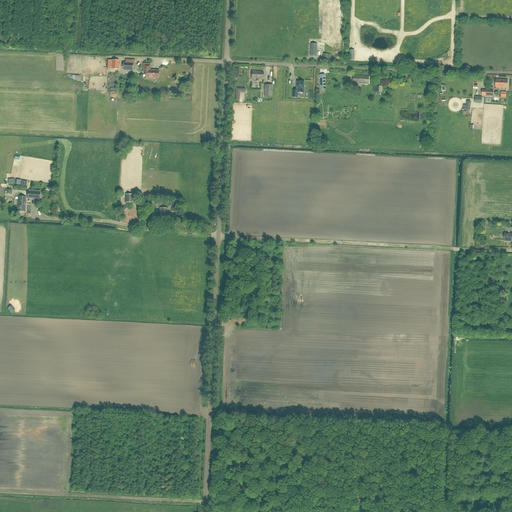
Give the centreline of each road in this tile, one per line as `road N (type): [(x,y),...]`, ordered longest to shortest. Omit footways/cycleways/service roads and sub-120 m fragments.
road 1 (unclassified): [(203,511),(226,61)]
road 2 (track): [(208,414),(255,446),(290,453),(314,476),(327,474),(357,441),(377,444),(384,468),(420,441),(428,444),(438,456),(426,505),(433,511)]
road 3 (track): [(412,511),(70,495)]
road 4 (track): [(511,250),(218,235)]
road 5 (unclassified): [(226,61),(511,73)]
